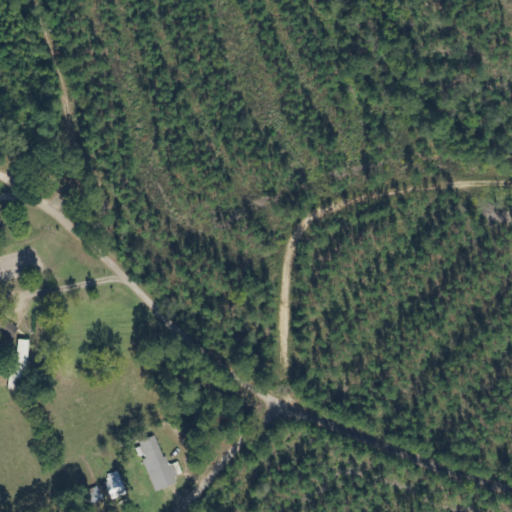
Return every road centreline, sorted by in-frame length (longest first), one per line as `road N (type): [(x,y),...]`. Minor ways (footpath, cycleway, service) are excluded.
road 1 (track): [(511,183),(374,193),(325,206),(292,233),(288,409)]
road 2 (residential): [(288,409),(220,364),(54,212),(26,196),(0,196)]
road 3 (residential): [(511,487),(288,409)]
road 4 (residential): [(288,409),(239,443),(178,511)]
